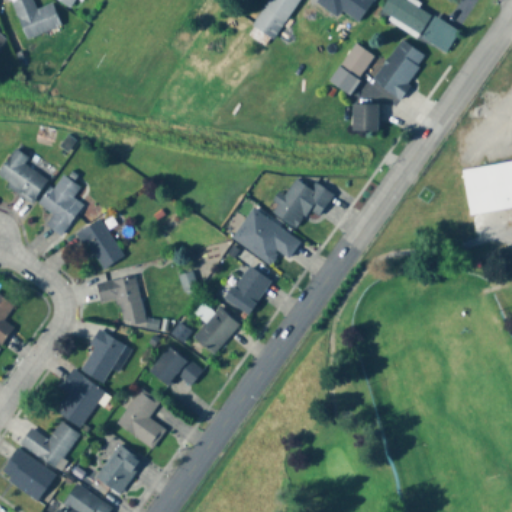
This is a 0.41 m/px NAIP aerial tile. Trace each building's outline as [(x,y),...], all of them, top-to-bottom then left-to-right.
[(26,41),(61,26),(51,4),(36,10),(31,0),(20,0),(11,4),(26,41)] [(75,0),(56,0),(69,9),(75,0)] [(297,0),(267,0),(249,32),(271,45),(297,0)] [(430,16),(403,0),(387,0),(379,13),(417,37),(430,16)] [(371,81),(397,99),(426,59),(401,40),(371,81)] [(374,58),(354,44),(328,82),(347,95),(374,58)] [(377,132),(377,105),(351,105),(351,132),(377,132)] [(0,183),(33,203),(47,180),(23,166),(28,158),(13,149),(0,171),(0,183)] [(511,158),(460,168),(469,212),(511,204),(511,158)] [(83,205),(72,198),(79,188),(61,174),(39,206),(52,216),(45,225),(61,236),(83,205)] [(332,195),(314,183),(310,189),(293,178),(271,213),(296,229),(308,210),(318,217),(332,195)] [(300,241),(251,209),(231,240),(270,265),(278,252),(289,259),(300,241)] [(102,271),(123,256),(99,219),(77,234),(102,271)] [(248,315),(270,281),(246,266),(224,300),(248,315)] [(96,284),(100,303),(116,300),(123,327),(145,322),(135,276),(96,284)] [(14,306),(0,295),(0,345),(11,330),(2,323),(14,306)] [(239,326),(218,308),(191,338),(212,356),(239,326)] [(78,369),(103,384),(125,346),(100,332),(78,369)] [(178,377),(190,387),(202,373),(170,347),(148,373),(168,389),(178,377)] [(103,391),(70,372),(59,390),(67,394),(55,414),(81,429),(103,391)] [(153,449),(165,430),(148,419),(158,402),(138,390),(116,427),(153,449)] [(80,436),(60,422),(48,440),(31,429),(20,445),(56,470),(80,436)] [(143,464),(119,445),(94,477),(119,495),(143,464)] [(55,474),(16,449),(0,474),(0,476),(38,500),(55,474)] [(108,511),(112,508),(76,483),(56,511),(108,511)]
